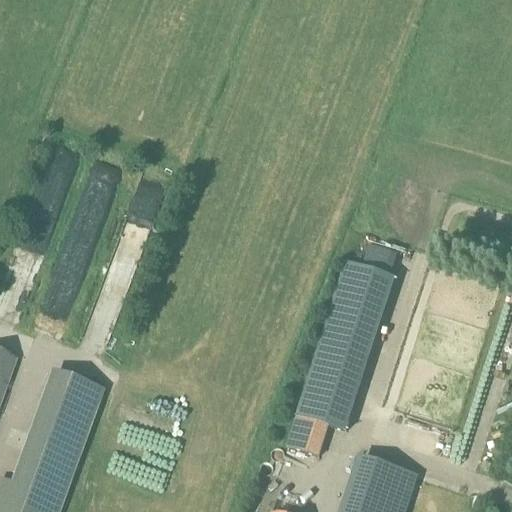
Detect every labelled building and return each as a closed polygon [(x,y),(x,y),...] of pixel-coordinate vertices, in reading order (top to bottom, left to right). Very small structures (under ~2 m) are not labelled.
[(369,248),(361,271),(386,279),(394,256),(369,248)] [(0,407),(16,362),(0,356),(0,407)] [(0,511),(57,511),(101,393),(55,377),(14,489),(0,483),(0,511)] [(344,511),(403,511),(415,479),(362,461),(344,511)] [(277,500),(272,511),(304,511),(305,510),(277,500)]
